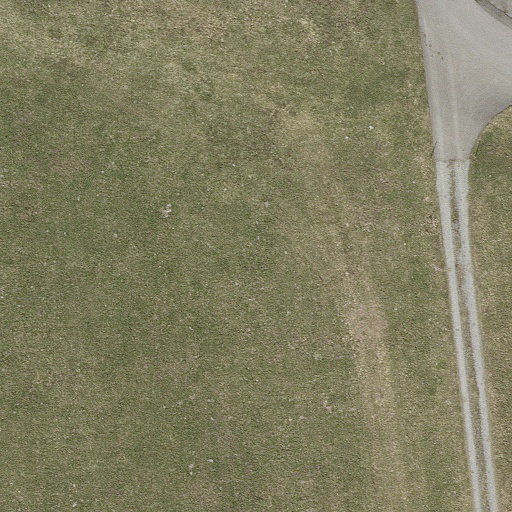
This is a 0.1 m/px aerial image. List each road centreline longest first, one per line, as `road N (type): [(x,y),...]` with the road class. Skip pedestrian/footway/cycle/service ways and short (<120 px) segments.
road 1 (track): [(437,75),(483,511)]
road 2 (track): [(427,0),(437,75),(511,87)]
